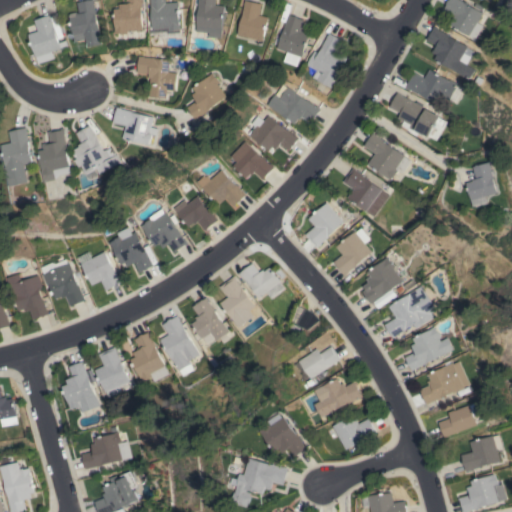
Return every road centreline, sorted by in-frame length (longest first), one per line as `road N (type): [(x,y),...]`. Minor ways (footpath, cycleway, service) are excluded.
road 1 (residential): [(0,355),(108,319),(187,275),(258,221),(354,108),(415,0)]
road 2 (residential): [(12,0),(394,38)]
road 3 (residential): [(258,221),(358,335),(433,511)]
road 4 (residential): [(66,511),(24,351)]
